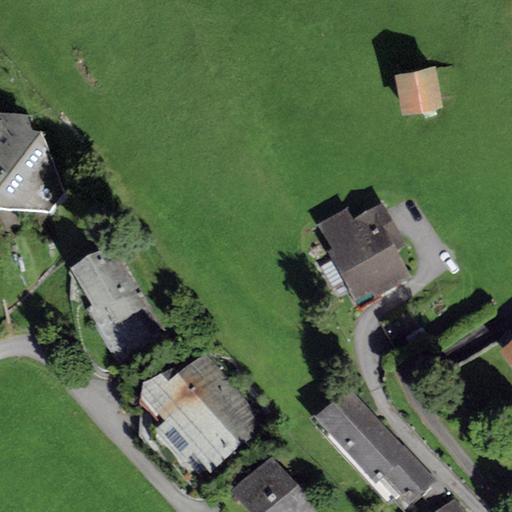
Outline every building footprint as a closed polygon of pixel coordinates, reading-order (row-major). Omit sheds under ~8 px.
[(434,67),(393,75),(402,116),(443,107),(434,67)] [(0,111),(0,207),(49,211),(64,192),(43,133),(32,131),(28,116),(0,111)] [(394,258),(405,252),(382,211),(353,227),(347,215),(312,234),(355,311),(371,302),(374,306),(410,286),(394,258)] [(118,253),(69,280),(94,324),(108,315),(116,328),(140,314),(154,338),(163,332),(118,253)] [(409,309),(379,326),(394,351),(423,334),(409,309)] [(511,348),(498,361),(511,376),(511,348)] [(185,369),(143,396),(141,409),(164,434),(155,442),(183,473),(192,464),(209,483),(269,428),(206,356),(190,375),(185,369)] [(351,393),(312,430),(390,511),(391,511),(395,508),(399,511),(409,511),(438,484),(351,393)] [(316,511),(270,460),(227,498),(240,511),(316,511)] [(460,511),(453,502),(440,511),(460,511)]
